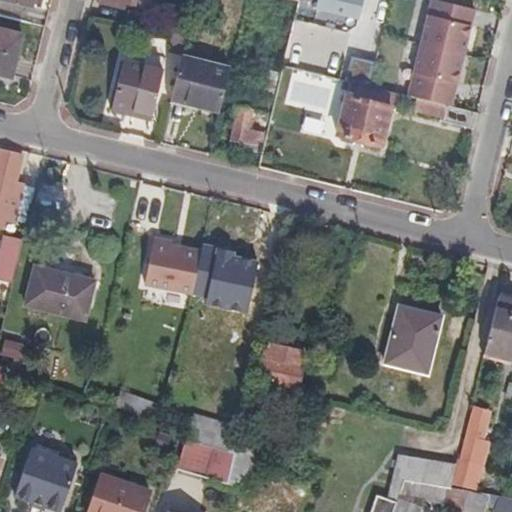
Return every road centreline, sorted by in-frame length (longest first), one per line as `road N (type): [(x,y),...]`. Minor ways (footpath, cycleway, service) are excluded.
road 1 (residential): [(467,243),(40,136)]
road 2 (residential): [(467,243),(511,62)]
road 3 (residential): [(73,0),(40,136)]
